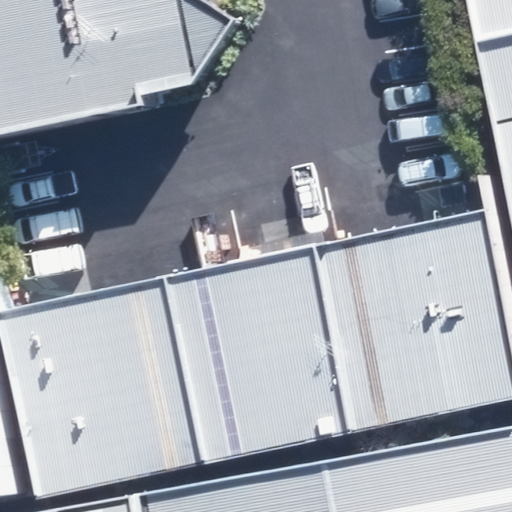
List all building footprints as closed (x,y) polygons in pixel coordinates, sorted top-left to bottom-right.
[(228,0),(0,0),(0,126),(221,79),(256,15),(228,0)] [(511,0),(483,0),(491,39),(511,34),(511,0)] [(511,140),(511,34),(491,39),(511,140)] [(374,427),(511,397),(511,217),(509,204),(335,241),(374,427)] [(335,241),(186,272),(225,458),(374,427),(335,241)] [(50,494),(225,458),(186,272),(11,309),(50,494)] [(0,488),(29,483),(0,334),(0,488)] [(511,511),(511,416),(156,484),(161,511),(511,511)] [(147,511),(144,496),(52,511),(147,511)]
